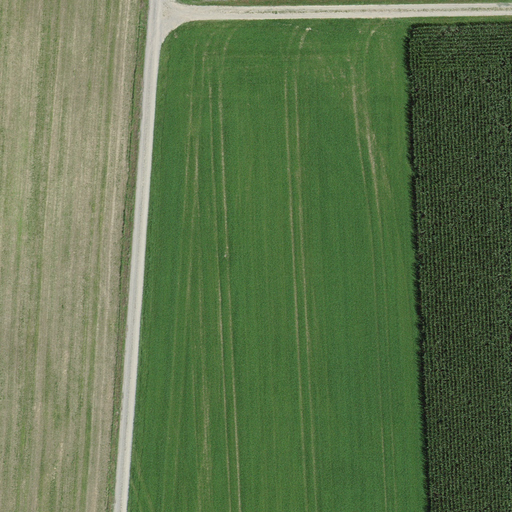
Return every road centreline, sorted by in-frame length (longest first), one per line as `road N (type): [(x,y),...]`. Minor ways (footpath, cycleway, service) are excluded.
road 1 (track): [(122,511),(157,0)]
road 2 (track): [(511,4),(155,14)]
